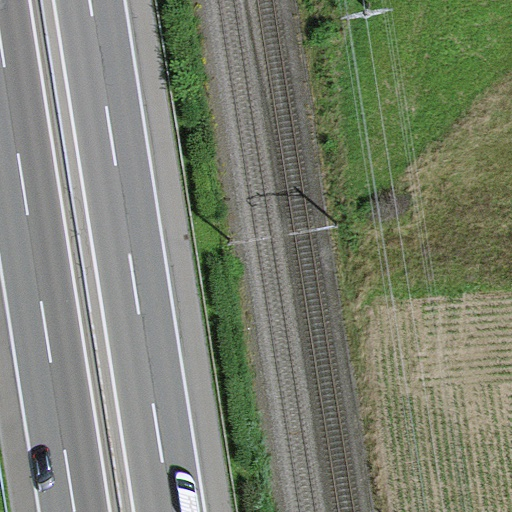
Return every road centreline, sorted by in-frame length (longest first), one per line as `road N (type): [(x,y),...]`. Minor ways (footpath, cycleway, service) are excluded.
road 1 (motorway): [(170,511),(89,0)]
road 2 (motorway): [(0,28),(76,511)]
